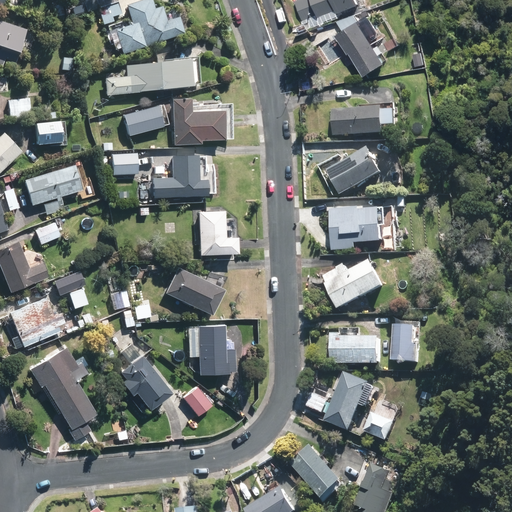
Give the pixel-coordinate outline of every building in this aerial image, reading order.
[(83,4),(81,0),(65,0),(69,9),(83,4)] [(132,25),(116,31),(123,52),(178,33),(174,20),(164,23),(159,8),(151,11),(147,0),(145,0),(126,7),(132,25)] [(304,0),(299,2),(305,20),(319,15),(320,17),(339,10),(339,12),(360,5),(358,0),(304,0)] [(62,2),(52,4),(56,18),(66,15),(62,2)] [(117,4),(100,9),(104,23),(112,21),(111,15),(119,12),(117,4)] [(23,31),(0,22),(0,48),(15,54),(23,31)] [(361,23),(340,36),(350,53),(353,52),(366,75),(385,65),(361,23)] [(424,53),(414,54),(416,68),(426,66),(424,53)] [(73,57),(62,56),(61,69),(73,70),(73,57)] [(172,63),(157,65),(159,87),(187,84),(186,66),(173,67),(172,63)] [(127,77),(105,79),(107,93),(156,88),(154,64),(126,67),(127,77)] [(369,79),(342,82),(343,93),(371,89),(369,79)] [(27,100),(9,102),(11,117),(29,115),(27,100)] [(188,101),(172,101),(174,145),(198,144),(198,140),(221,139),(220,113),(188,114),(188,101)] [(158,103),(123,112),(129,133),(163,124),(158,103)] [(56,107),(41,106),(40,118),(55,118),(56,107)] [(383,111),(335,113),(336,135),(384,133),(383,111)] [(56,124),(36,126),(38,143),(58,141),(56,124)] [(0,137),(0,169),(16,153),(0,137)] [(370,152),(330,171),(342,195),(381,175),(370,152)] [(135,155),(112,156),(113,175),(135,174),(135,155)] [(173,179),(152,180),(153,198),(204,195),(203,182),(197,183),(195,157),(172,158),(173,179)] [(72,168),(25,181),(31,205),(79,192),(72,168)] [(0,175),(4,185),(22,178),(19,169),(0,175)] [(11,191),(4,194),(9,210),(16,207),(11,191)] [(386,210),(333,212),(334,251),(356,250),(356,244),(387,243),(386,210)] [(221,213),(199,214),(201,254),(234,253),(233,240),(222,240),(221,213)] [(53,221),(43,227),(51,240),(61,235),(53,221)] [(20,242),(0,250),(0,268),(9,291),(36,280),(20,242)] [(384,249),(369,253),(371,261),(386,257),(384,249)] [(373,264),(329,287),(340,310),(385,287),(373,264)] [(178,270),(166,293),(208,314),(220,290),(178,270)] [(75,273),(54,281),(59,294),(80,286),(75,273)] [(82,287),(68,292),(73,308),(87,304),(82,287)] [(125,288),(109,292),(113,309),(130,305),(125,288)] [(43,301),(10,315),(23,345),(56,331),(43,301)] [(132,309),(122,310),(125,327),(135,325),(132,309)] [(421,327),(396,325),(394,359),(419,361),(421,327)] [(223,373),(221,328),(197,330),(200,374),(223,373)] [(382,334),(333,334),(333,362),(382,362),(382,334)] [(63,349),(30,370),(73,441),(88,431),(83,421),(94,415),(73,380),(79,376),(63,349)] [(139,358),(119,374),(124,380),(120,383),(130,395),(134,392),(147,409),(167,393),(139,358)] [(347,372),(327,419),(350,429),(370,382),(347,372)] [(195,390),(184,399),(197,414),(207,405),(195,390)] [(329,399),(314,393),(309,405),(325,411),(329,399)] [(396,422),(373,413),(367,429),(389,437),(396,422)] [(311,445),(293,462),(324,495),(342,479),(311,445)] [(391,469),(374,463),(358,506),(362,508),(360,511),(386,511),(394,492),(390,491),(394,481),(387,479),(391,469)] [(284,488),(247,508),(249,511),(292,511),(297,510),(284,488)]
